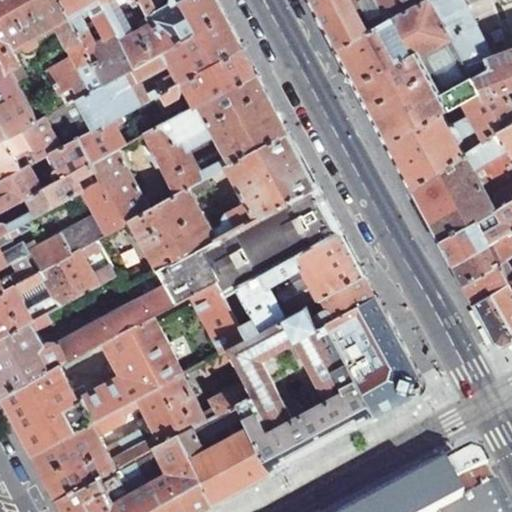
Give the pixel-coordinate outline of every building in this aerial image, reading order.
[(0,0),(0,56),(12,77),(23,71),(10,49),(55,25),(73,58),(46,73),(64,106),(105,83),(59,0),(0,0)] [(36,121),(20,130),(37,161),(49,154),(78,138),(120,115),(150,99),(140,81),(170,64),(175,74),(158,84),(162,92),(242,48),(228,23),(225,17),(227,16),(216,0),(185,0),(182,2),(198,32),(168,48),(135,66),(105,83),(64,106),(36,121)] [(59,0),(105,83),(135,66),(99,0),(59,0)] [(168,48),(152,18),(150,19),(139,0),(99,0),(135,66),(168,48)] [(139,0),(150,19),(152,18),(168,48),(198,32),(182,2),(185,0),(139,0)] [(310,0),(314,7),(332,40),(337,49),(420,0),(310,0)] [(420,0),(337,49),(346,65),(354,79),(360,90),(376,119),(383,133),(388,142),(449,105),(443,94),(474,77),(470,70),(492,58),(493,56),(474,19),(465,0),(420,0)] [(489,67),(474,77),(479,87),(484,97),(511,86),(511,47),(493,56),(492,58),(489,67)] [(162,92),(153,97),(164,115),(192,100),(196,106),(255,74),(257,73),(254,68),(247,57),(242,48),(162,92)] [(0,123),(8,137),(20,130),(36,121),(12,77),(0,56),(0,123)] [(489,67),(492,58),(470,70),(474,77),(489,67)] [(227,167),(288,134),(280,119),(269,100),(261,85),(255,74),(196,106),(146,133),(156,152),(151,154),(157,166),(162,164),(178,194),(206,178),(227,167)] [(479,87),(474,77),(443,94),(449,105),(479,87)] [(449,105),(388,142),(395,154),(402,168),(412,185),(414,190),(503,129),(511,123),(511,86),(484,97),(479,87),(449,105)] [(120,115),(78,138),(91,163),(117,149),(125,145),(115,126),(124,121),(120,115)] [(511,123),(503,129),(511,147),(511,123)] [(511,147),(503,129),(414,190),(428,216),(438,234),(441,240),(511,200),(511,147)] [(0,181),(29,166),(37,161),(20,130),(8,137),(0,141),(0,181)] [(291,140),(288,134),(227,167),(255,217),(315,184),(300,157),(291,140)] [(51,178),(54,183),(91,163),(78,138),(49,154),(58,169),(52,172),(51,178)] [(150,210),(117,149),(91,163),(102,183),(124,224),(150,210)] [(102,183),(91,163),(54,183),(42,190),(15,205),(18,210),(30,203),(35,212),(7,227),(6,225),(0,222),(0,221),(0,237),(28,223),(84,193),(102,183)] [(29,166),(0,181),(0,212),(15,205),(42,190),(29,166)] [(124,224),(94,241),(116,274),(125,288),(130,286),(159,270),(217,238),(196,199),(213,190),(206,178),(178,194),(150,210),(124,224)] [(28,223),(0,237),(0,267),(14,260),(25,254),(36,273),(94,241),(124,224),(102,183),(84,193),(96,215),(29,252),(24,243),(4,254),(0,247),(32,230),(28,223)] [(328,206),(315,184),(255,217),(217,238),(159,270),(177,303),(203,289),(217,282),(224,294),(339,230),(341,230),(328,206)] [(511,200),(441,240),(449,253),(454,262),(511,230),(511,200)] [(339,230),(224,294),(235,314),(249,307),(257,319),(263,330),(363,276),(365,275),(348,246),(344,238),(339,230)] [(511,230),(454,262),(461,277),(465,285),(502,263),(511,257),(511,230)] [(0,338),(47,312),(116,274),(94,241),(36,273),(0,293),(0,338)] [(0,293),(36,273),(25,254),(14,260),(20,271),(11,276),(6,273),(0,275),(0,293)] [(511,283),(496,293),(511,324),(511,257),(502,263),(511,283)] [(502,263),(465,285),(476,304),(496,293),(511,283),(502,263)] [(47,312),(0,338),(0,391),(2,396),(153,316),(177,303),(159,270),(130,286),(137,298),(56,341),(44,344),(36,329),(51,320),(47,312)] [(366,281),(363,276),(263,330),(257,319),(242,328),(248,338),(229,348),(235,360),(246,381),(254,396),(237,405),(274,472),(281,467),(329,442),(376,417),(375,416),(327,325),(375,298),(366,281)] [(217,282),(203,289),(220,322),(171,349),(153,316),(2,396),(6,403),(23,434),(33,453),(34,452),(117,408),(136,397),(182,373),(198,365),(229,348),(248,338),(242,328),(235,314),(224,294),(217,282)] [(511,324),(496,293),(476,304),(497,343),(501,344),(504,345),(511,341),(511,324)] [(375,298),(327,325),(375,416),(385,410),(417,393),(421,379),(378,302),(375,298)] [(235,360),(229,348),(198,365),(205,376),(235,360)] [(254,396),(246,381),(211,399),(215,408),(205,413),(182,373),(136,397),(155,432),(143,439),(139,431),(118,442),(120,447),(115,450),(118,454),(111,458),(98,434),(123,420),(117,408),(34,452),(36,456),(39,460),(49,479),(60,499),(178,436),(237,405),(254,396)] [(245,487),(274,472),(237,405),(178,436),(213,504),(221,500),(245,487)] [(178,436),(60,499),(58,500),(62,508),(64,511),(197,511),(213,504),(178,436)] [(460,469),(430,486),(444,511),(448,511),(462,505),(457,496),(481,484),(474,472),(467,470),(460,469)] [(481,484),(457,496),(462,505),(448,511),(470,511),(490,501),(483,488),(481,484)] [(444,511),(430,486),(417,492),(395,504),(381,511),(444,511)] [(495,511),(490,501),(470,511),(495,511)]
